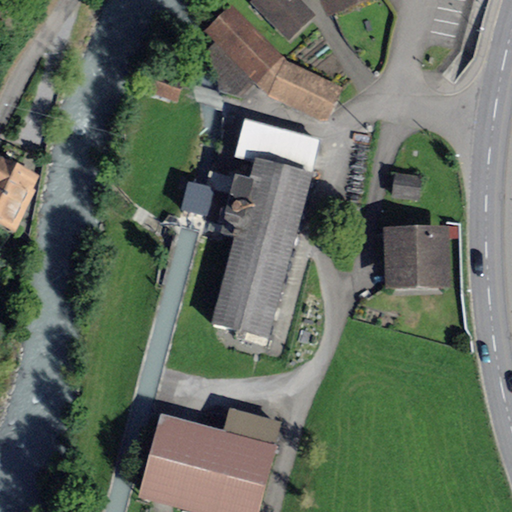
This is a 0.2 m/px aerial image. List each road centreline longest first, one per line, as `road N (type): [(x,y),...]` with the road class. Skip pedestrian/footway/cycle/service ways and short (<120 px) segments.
road 1 (secondary): [(511,32),(494,110),(486,208),(493,356),(511,429)]
road 2 (unclassified): [(69,0),(0,111)]
